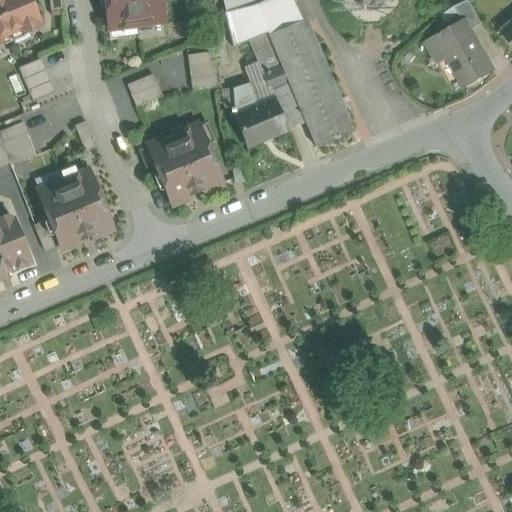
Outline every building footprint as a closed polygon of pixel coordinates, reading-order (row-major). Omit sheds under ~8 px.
[(0,0),(0,41),(1,38),(19,30),(26,33),(40,27),(28,0),(0,0)] [(61,0),(48,0),(50,13),(63,11),(61,0)] [(159,0),(104,0),(105,8),(102,13),(103,21),(108,24),(108,30),(121,29),(150,25),(163,23),(162,17),(165,12),(164,4),(160,1),(159,0)] [(251,0),(226,0),(229,12),(224,13),(233,47),(248,41),(267,33),(255,5),(253,6),(251,0)] [(293,0),(267,0),(255,5),(267,33),(268,36),(302,22),(293,0)] [(388,0),(356,0),(357,2),(366,11),(373,10),(379,10),(388,0)] [(469,1),(455,7),(464,23),(465,22),(470,31),(482,24),(469,1)] [(511,21),(500,31),(511,45),(511,21)] [(268,36),(280,65),(288,84),(305,123),(316,147),(349,133),(302,22),(268,36)] [(464,23),(428,43),(439,62),(448,57),(465,86),(493,70),(470,31),(465,22),(464,23)] [(121,29),(122,33),(125,35),(149,32),(151,29),(150,25),(121,29)] [(1,38),(0,41),(0,44),(3,46),(24,37),(26,33),(19,30),(1,38)] [(267,33),(248,41),(258,64),(262,73),(280,65),(268,36),(267,33)] [(222,34),(215,35),(219,68),(227,67),(222,34)] [(215,52),(187,56),(192,91),(219,88),(215,52)] [(41,59),(18,69),(32,103),(55,93),(41,59)] [(244,70),(249,83),(255,102),(252,103),(253,107),(272,99),(269,91),(262,73),(258,64),(244,70)] [(280,65),(262,73),(269,91),(288,84),(280,65)] [(152,75),(127,85),(136,107),(161,97),(152,75)] [(249,83),(232,89),(234,116),(253,107),(252,103),(255,102),(249,83)] [(288,84),(269,91),(272,99),(273,98),(287,130),(305,123),(288,84)] [(234,116),(233,116),(246,148),(287,130),(273,98),(272,99),(253,107),(234,116)] [(85,122),(74,127),(85,152),(96,148),(85,122)] [(22,123),(0,131),(0,143),(8,163),(10,167),(36,156),(22,123)] [(198,125),(147,146),(148,148),(145,155),(148,162),(155,165),(159,176),(159,177),(171,205),(188,198),(191,192),(190,191),(199,188),(199,189),(205,191),(222,184),(210,156),(211,156),(210,155),(205,144),(208,138),(205,130),(199,127),(198,125)] [(0,143),(0,166),(8,163),(0,143)] [(242,167),(232,169),(234,184),(244,183),(242,167)] [(88,170),(37,191),(40,197),(37,202),(40,210),(46,212),(49,221),(49,222),(50,222),(61,250),(79,243),(81,238),(81,237),(89,233),(89,234),(95,236),(112,229),(100,201),(101,200),(100,200),(96,191),(99,186),(96,178),(90,176),(88,170)] [(0,218),(0,275),(8,272),(8,273),(10,272),(10,271),(30,263),(13,219),(6,216),(0,218)] [(54,246),(44,221),(33,225),(43,251),(54,246)]
